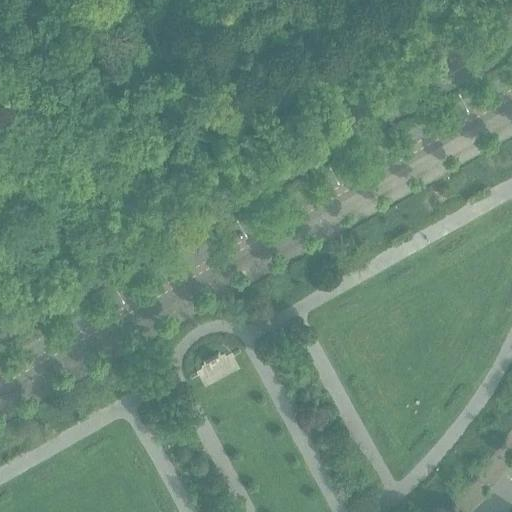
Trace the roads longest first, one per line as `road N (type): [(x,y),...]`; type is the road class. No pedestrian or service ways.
road 1 (tertiary): [(0,371),(511,82)]
road 2 (tertiary): [(511,49),(0,337)]
